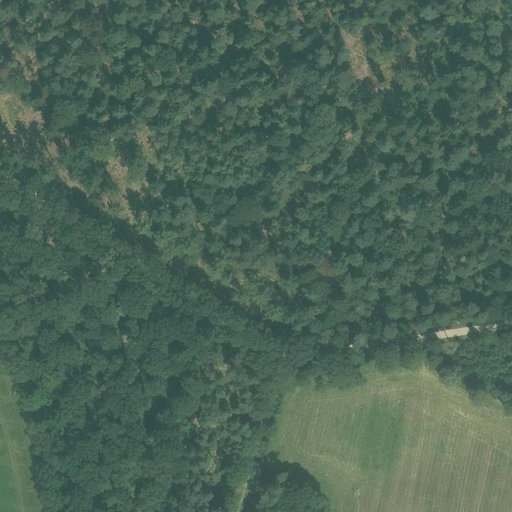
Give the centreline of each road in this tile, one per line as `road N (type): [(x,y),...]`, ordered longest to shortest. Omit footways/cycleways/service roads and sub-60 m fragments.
road 1 (track): [(287,355),(0,172)]
road 2 (track): [(511,325),(287,355)]
road 3 (track): [(287,355),(238,511)]
